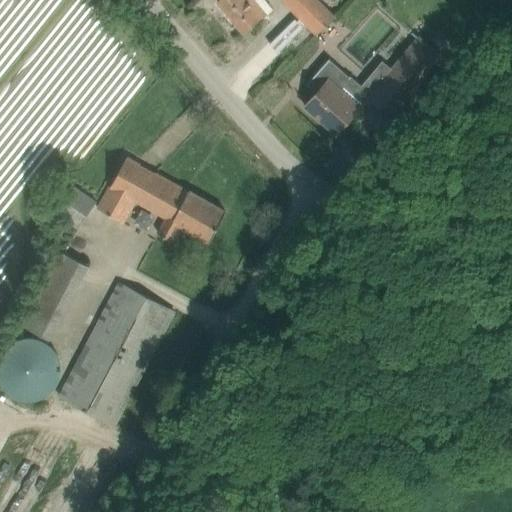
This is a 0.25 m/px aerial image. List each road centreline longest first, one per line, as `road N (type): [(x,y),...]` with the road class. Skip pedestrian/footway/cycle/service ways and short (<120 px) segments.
road 1 (track): [(307,183),(128,511)]
road 2 (unclassified): [(139,0),(307,183)]
road 3 (unclassified): [(511,286),(307,183)]
